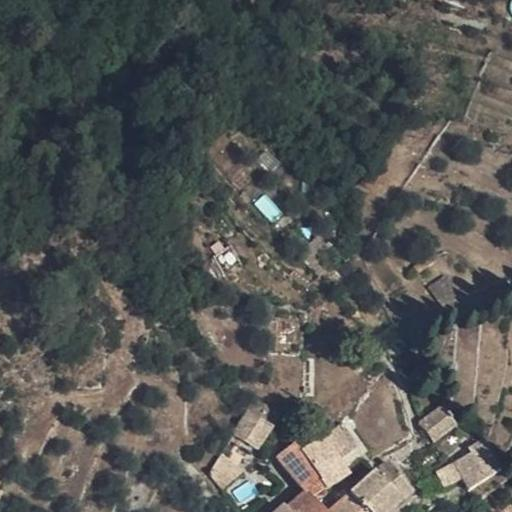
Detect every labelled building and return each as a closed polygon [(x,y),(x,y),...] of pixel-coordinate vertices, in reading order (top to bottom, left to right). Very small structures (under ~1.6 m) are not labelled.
[(253,203),(271,223),(282,213),(264,193),(253,203)] [(320,227),(306,209),(289,224),(304,241),(320,227)] [(322,240),(327,236),(320,227),(304,241),(301,243),(307,252),(322,240)] [(317,265),(333,254),(322,240),(307,252),(317,265)] [(445,293),(462,283),(451,263),(433,274),(445,293)] [(279,399),(258,384),(249,396),(271,412),(279,399)] [(423,407),(436,429),(459,414),(445,392),(423,407)] [(249,396),(233,421),(254,437),(259,430),(271,412),(249,396)] [(345,412),(326,426),(339,443),(358,430),(345,412)] [(346,455),(339,443),(326,426),(301,440),(310,453),(318,464),(323,470),(346,455)] [(452,450),(454,452),(471,479),(502,460),(481,429),(452,450)] [(275,447),(291,467),(310,453),(301,440),(294,431),(275,447)] [(220,480),(235,457),(218,445),(206,463),(220,480)] [(371,461),(350,482),(378,511),(414,481),(393,451),(371,461)] [(291,467),(299,477),(318,464),(310,453),(291,467)] [(307,486),(316,484),(326,475),(323,470),(318,464),(299,477),(305,484),(307,486)] [(341,511),(377,511),(378,511),(350,482),(331,501),(341,511)] [(318,511),(330,502),(316,484),(307,486),(305,484),(284,503),(292,511),(318,511)] [(341,511),(331,501),(330,502),(318,511),(341,511)] [(292,511),(284,503),(273,511),(292,511)]
